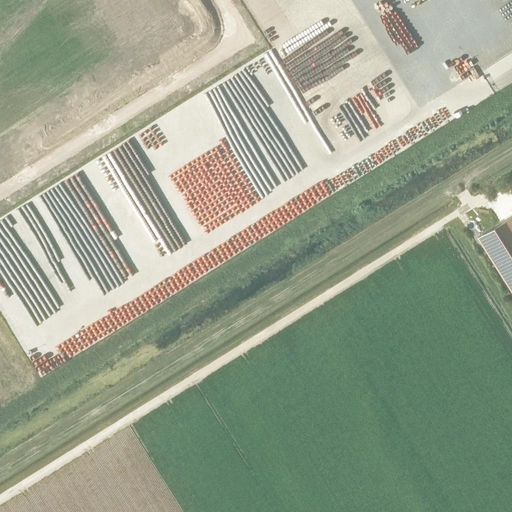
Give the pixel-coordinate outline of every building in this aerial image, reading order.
[(500,11),(498,7),(492,9),(497,20),(508,16),(511,13),(511,8),(511,6),(500,11)] [(493,37),(501,54),(511,49),(503,32),(493,37)] [(332,68),(345,67),(345,58),(331,59),(332,68)] [(362,144),(377,135),(373,128),(358,138),(362,144)] [(493,199),(505,195),(503,189),(491,193),(493,199)] [(511,213),(479,234),(511,286),(511,213)]
